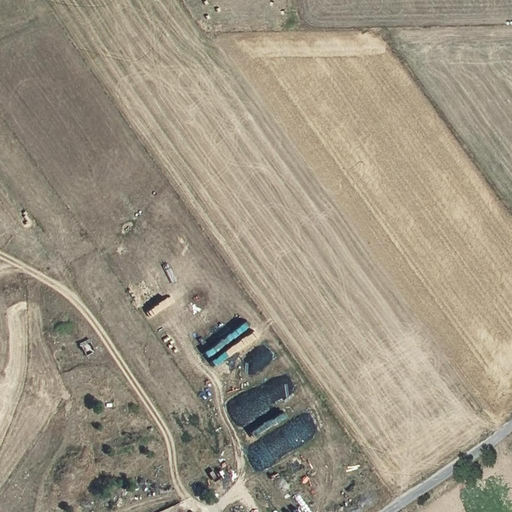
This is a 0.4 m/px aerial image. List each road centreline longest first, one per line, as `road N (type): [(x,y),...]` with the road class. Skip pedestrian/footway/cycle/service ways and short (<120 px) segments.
road 1 (track): [(207,511),(177,481),(173,445),(81,305),(37,281),(0,288)]
road 2 (unclassified): [(511,427),(392,511)]
